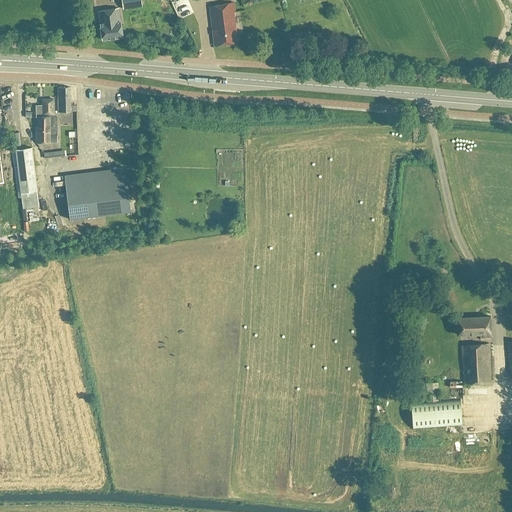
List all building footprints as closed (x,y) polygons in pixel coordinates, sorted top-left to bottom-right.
[(121,0),(123,9),(141,6),(140,0),(121,0)] [(233,13),(235,13),(233,2),(209,7),(214,46),(239,42),(237,32),(236,32),(233,13)] [(102,40),(122,37),(118,8),(98,11),(102,40)] [(69,87),(57,87),(58,112),(70,112),(70,111),(76,111),(76,105),(70,105),(69,87)] [(49,125),(57,124),(57,113),(54,113),(53,99),(42,99),(42,105),(35,105),(36,117),(37,117),(49,116),(49,125)] [(37,117),(38,130),(35,130),(36,142),(49,142),(49,136),(57,136),(57,124),(49,125),(49,116),(37,117)] [(12,150),(16,188),(20,187),(21,201),(22,209),(38,207),(31,148),(15,150),(12,150)] [(64,176),(70,219),(131,212),(125,168),(64,176)] [(480,336),(491,335),(490,316),(456,318),(457,335),(480,334),(480,336)] [(462,345),(464,384),(490,382),(488,343),(462,345)] [(430,393),(443,393),(443,377),(430,377),(430,393)] [(460,400),(426,402),(411,403),(412,429),(449,427),(462,426),(460,400)] [(459,440),(450,440),(451,450),(459,450),(459,440)]
